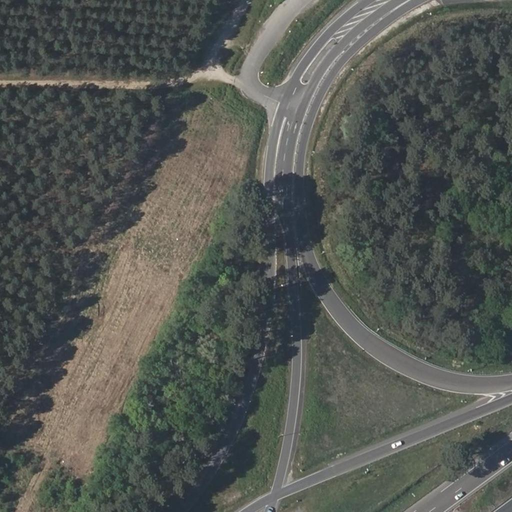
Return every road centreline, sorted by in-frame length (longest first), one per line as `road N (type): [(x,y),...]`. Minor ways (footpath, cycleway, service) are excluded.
road 1 (motorway): [(511,381),(437,378),(398,361),(346,320),(311,266),(299,189),(304,137),(328,81),(387,0)]
road 2 (tertiary): [(285,103),(270,158),(270,280),(250,387),(178,511)]
road 3 (tertiary): [(276,495),(293,408),(287,195),(301,109)]
road 4 (track): [(0,83),(148,84),(210,70),(254,89)]
road 5 (motorway): [(511,398),(276,495)]
road 6 (tertiary): [(383,0),(332,28),(285,103)]
road 7 (tertiary): [(301,109),(328,60),(386,0)]
